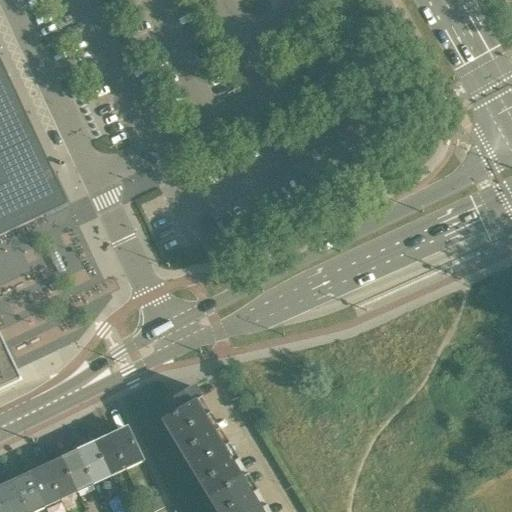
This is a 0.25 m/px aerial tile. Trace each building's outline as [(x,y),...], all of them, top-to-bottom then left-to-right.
[(0,238),(68,205),(0,61),(0,238)] [(265,246),(261,238),(248,245),(252,253),(265,246)] [(0,392),(21,382),(0,337),(0,392)] [(216,511),(260,511),(197,406),(202,402),(195,389),(175,401),(182,413),(175,417),(163,424),(216,511)] [(126,471),(143,463),(127,429),(110,437),(126,471)] [(126,471),(110,437),(93,445),(110,479),(126,471)] [(110,479),(93,445),(78,452),(94,486),(110,479)] [(94,486),(78,452),(61,460),(77,494),(94,486)] [(77,494),(61,460),(45,468),(61,502),(77,494)] [(61,502),(45,468),(29,475),(45,509),(61,502)] [(39,511),(45,509),(29,475),(12,483),(23,507),(25,511),(39,511)] [(0,498),(6,511),(25,511),(23,507),(12,483),(0,488),(0,498)] [(107,503),(111,511),(123,511),(117,498),(107,503)] [(143,505),(145,511),(156,511),(164,508),(159,498),(143,505)]
